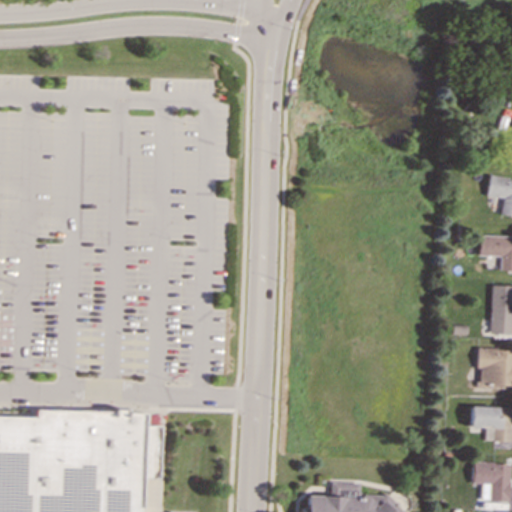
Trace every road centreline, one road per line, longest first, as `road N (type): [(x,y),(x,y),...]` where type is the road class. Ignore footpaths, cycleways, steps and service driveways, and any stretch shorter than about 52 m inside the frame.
road 1 (tertiary): [(250,511),(274,39)]
road 2 (residential): [(289,8),(165,2),(0,15)]
road 3 (residential): [(0,40),(165,27),(274,39)]
